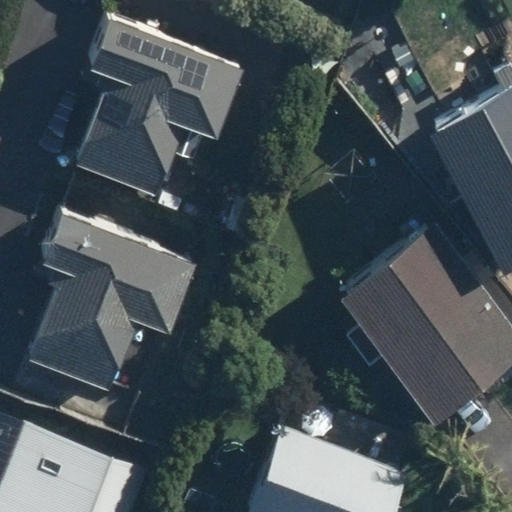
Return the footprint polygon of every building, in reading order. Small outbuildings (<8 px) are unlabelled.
[(257,51),(140,0),(116,0),(92,56),(115,66),(81,147),(166,183),(199,104),(228,116),(257,51)] [(511,253),(511,68),(434,112),(511,253)] [(210,241),(68,187),(41,259),(59,266),(29,334),(119,373),(150,301),(182,314),(210,241)] [(445,402),(511,352),(511,301),(443,208),(351,275),(445,402)] [(395,511),(415,460),(281,411),(247,501),(277,511),(395,511)] [(33,511),(0,499),(0,511),(33,511)]
